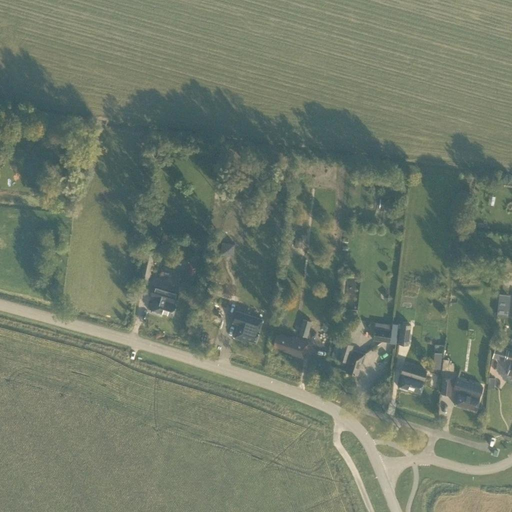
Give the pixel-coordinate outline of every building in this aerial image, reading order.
[(379,206),(387,207),(388,200),(380,199),(379,206)] [(280,265),(289,266),(292,238),(283,237),(280,265)] [(147,286),(150,272),(155,248),(145,246),(138,284),(147,286)] [(194,281),(199,264),(194,263),(189,261),(184,278),(184,279),(194,281)] [(361,281),(353,281),(353,302),(361,302),(361,281)] [(161,312),(172,316),(176,304),(175,304),(179,292),(153,284),(150,295),(155,297),(151,311),(154,312),(159,313),(161,312)] [(231,294),(208,287),(206,292),(229,299),(231,294)] [(510,294),(499,293),(496,315),(507,316),(510,294)] [(219,311),(207,307),(205,314),(217,318),(219,311)] [(255,342),(259,330),(263,319),(237,310),(233,321),(238,322),(234,337),(242,339),(244,338),(255,342)] [(312,321),(303,318),(298,333),(307,336),(312,321)] [(411,324),(400,322),(398,343),(408,345),(411,324)] [(391,327),(384,326),(384,328),(375,327),(373,339),(389,341),(391,327)] [(292,335),(291,337),(280,334),(279,335),(276,334),(273,345),(284,349),(284,350),(292,353),(292,354),(303,358),(308,340),(292,335)] [(357,374),(361,363),(362,362),(365,354),(351,349),(353,344),(336,339),(331,356),(348,362),(346,371),(357,374)] [(507,349),(495,346),(492,357),(504,360),(507,349)] [(433,368),(440,368),(442,353),(434,352),(433,368)] [(420,392),(423,381),(426,371),(404,364),(401,372),(403,373),(398,387),(401,388),(406,389),(408,388),(420,392)] [(440,393),(450,394),(452,378),(451,378),(442,377),(440,393)] [(483,386),(474,383),(456,378),(453,389),(458,390),(454,404),(457,405),(466,408),(467,406),(476,409),(483,386)]
